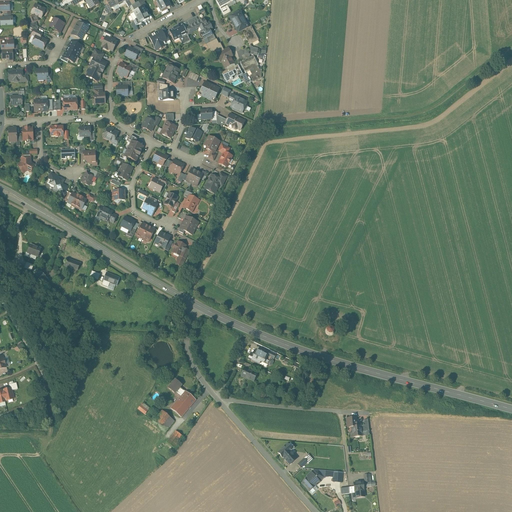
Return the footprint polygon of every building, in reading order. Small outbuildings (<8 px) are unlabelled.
[(84,0),(88,5),(88,4),(91,9),(90,9),(99,5),(99,4),(98,4),(95,0),(84,0)] [(114,0),(105,0),(108,5),(110,9),(118,5),(114,0)] [(155,0),(156,0),(159,7),(160,8),(161,7),(163,10),(161,11),(162,11),(170,7),(170,6),(166,0),(155,0)] [(232,0),(222,0),(223,0),(218,3),(223,12),(222,13),(224,16),(230,13),(225,4),(233,0),(232,0)] [(8,2),(0,3),(1,3),(0,3),(0,7),(1,8),(1,11),(4,11),(9,11),(9,7),(8,7),(8,2)] [(39,7),(35,5),(32,11),(35,12),(33,16),(31,17),(33,23),(36,22),(38,21),(37,18),(38,17),(41,18),(45,10),(39,6),(39,7)] [(143,8),(134,13),(137,19),(139,23),(141,23),(148,18),(143,8)] [(242,15),(240,11),(230,16),(233,22),(232,22),(236,29),(246,24),(241,15),(242,15)] [(4,18),(1,18),(1,21),(0,23),(0,25),(2,26),(13,26),(13,23),(11,22),(11,17),(4,18)] [(53,23),(52,22),(49,27),(57,31),(60,25),(61,22),(55,19),(53,23)] [(187,28),(184,29),(186,33),(187,35),(197,30),(197,29),(200,28),(201,31),(200,32),(203,40),(207,38),(212,36),(203,19),(200,20),(198,22),(195,23),(193,25),(190,26),(187,28)] [(33,23),(30,23),(29,27),(34,30),(37,31),(39,27),(37,27),(36,22),(33,23)] [(78,22),(77,22),(74,29),(85,34),(88,28),(86,26),(78,22)] [(182,24),(168,31),(169,31),(166,33),(167,35),(170,34),(174,41),(180,38),(179,37),(181,35),(186,33),(184,29),(182,24)] [(246,24),(236,29),(238,33),(242,31),(248,28),(246,24)] [(248,28),(242,31),(249,45),(258,40),(251,27),(248,28)] [(85,34),(74,29),(71,35),(80,39),(82,40),(85,34)] [(164,30),(158,33),(160,36),(157,38),(155,33),(149,36),(155,49),(165,44),(163,42),(169,39),(166,33),(164,29),(163,29),(164,30)] [(112,35),(104,31),(101,38),(105,40),(106,37),(110,39),(112,35)] [(186,33),(181,35),(184,40),(180,42),(182,46),(191,41),(187,35),(186,33)] [(212,36),(207,38),(209,43),(216,40),(213,35),(212,36)] [(40,38),(36,36),(35,37),(34,40),(35,41),(33,45),(35,45),(34,46),(37,47),(43,49),(47,41),(40,38)] [(110,39),(106,37),(105,40),(102,47),(103,49),(106,50),(108,50),(112,52),(117,42),(110,39)] [(209,43),(208,44),(214,56),(217,54),(223,51),(221,45),(219,46),(216,39),(216,40),(209,43)] [(5,42),(2,42),(2,45),(1,46),(1,49),(2,50),(12,50),(12,46),(14,46),(13,41),(5,42)] [(82,47),(71,42),(69,47),(79,52),(82,47)] [(143,50),(135,46),(133,50),(138,52),(138,54),(140,55),(143,50)] [(79,52),(69,47),(66,52),(77,58),(79,52)] [(133,50),(129,48),(125,56),(135,60),(138,54),(138,52),(133,50)] [(223,51),(217,54),(220,58),(221,58),(226,68),(234,64),(226,49),(223,51)] [(12,50),(2,50),(3,59),(4,59),(8,59),(13,59),(12,50)] [(103,54),(95,50),(92,57),(94,58),(90,67),(89,69),(88,70),(87,72),(87,74),(87,75),(93,78),(92,79),(97,82),(99,81),(100,78),(100,77),(106,64),(102,62),(101,62),(100,61),(103,54)] [(77,58),(66,52),(63,58),(74,63),(77,58)] [(247,61),(241,64),(241,63),(240,63),(244,71),(252,68),(256,65),(258,65),(254,57),(247,60),(247,61)] [(125,65),(121,63),(116,73),(126,78),(130,70),(131,69),(129,68),(125,66),(125,65)] [(138,68),(131,64),(129,68),(131,69),(130,70),(136,73),(138,68)] [(238,65),(222,73),(227,82),(231,80),(230,78),(237,74),(237,76),(242,74),(238,65)] [(256,65),(252,68),(254,71),(251,73),(252,75),(250,76),(253,82),(260,78),(261,70),(259,70),(256,65)] [(179,71),(170,66),(168,69),(167,69),(165,72),(176,77),(177,75),(179,71)] [(41,70),(36,70),(36,74),(38,75),(38,80),(38,78),(43,78),(43,80),(47,80),(48,80),(47,75),(47,70),(44,70),(43,69),(42,69),(41,70)] [(22,71),(9,72),(9,82),(13,81),(15,83),(28,82),(28,74),(22,75),(22,71)] [(176,77),(165,72),(164,75),(165,76),(163,79),(173,84),(175,79),(176,77)] [(199,76),(191,72),(188,78),(196,81),(199,76)] [(219,89),(205,82),(200,93),(202,94),(201,96),(211,100),(212,98),(214,99),(219,89)] [(123,87),(116,87),(117,96),(127,96),(127,88),(127,86),(123,87)] [(231,91),(223,87),(220,95),(221,94),(227,97),(227,98),(228,97),(227,97),(230,92),(231,91)] [(102,89),(94,90),(94,94),(94,100),(97,100),(97,103),(98,104),(100,104),(101,103),(105,103),(104,94),(103,94),(102,93),(102,90),(102,89)] [(162,91),(163,91),(163,101),(173,100),(173,90),(168,90),(162,91)] [(247,102),(231,95),(229,99),(234,101),(230,108),(234,110),(233,110),(236,111),(237,111),(241,113),(243,111),(245,110),(247,107),(246,104),(247,102)] [(22,96),(11,97),(11,105),(14,105),(14,106),(18,105),(22,105),(22,96)] [(211,110),(200,111),(201,120),(212,120),(211,112),(211,110)] [(173,114),(165,114),(165,120),(167,120),(166,122),(171,125),(173,120),(173,114)] [(227,120),(216,115),(216,121),(217,124),(221,127),(223,124),(225,125),(225,124),(226,124),(225,123),(227,120)] [(233,117),(229,116),(227,120),(225,123),(226,124),(226,125),(228,126),(229,125),(230,124),(233,125),(232,127),(232,129),(234,130),(236,129),(240,130),(245,122),(241,120),(237,118),(235,117),(233,117)] [(154,122),(146,118),(142,127),(151,132),(154,125),(155,123),(154,122)] [(171,125),(166,122),(161,134),(170,138),(176,127),(171,125)] [(63,126),(50,127),(51,136),(55,136),(56,137),(58,137),(59,136),(63,135),(63,126)] [(90,127),(79,128),(79,133),(78,134),(78,136),(80,137),(90,137),(90,132),(90,127)] [(16,128),(8,129),(9,142),(16,141),(16,137),(16,128)] [(32,128),(22,128),(23,134),(23,141),(33,141),(32,128)] [(118,133),(107,128),(105,134),(107,135),(105,138),(112,141),(113,142),(116,137),(118,133)] [(195,131),(190,128),(185,138),(190,141),(191,139),(193,140),(197,142),(202,133),(197,131),(197,132),(195,131)] [(218,141),(208,136),(205,143),(209,145),(206,149),(207,150),(207,149),(210,151),(211,151),(211,152),(214,153),(217,147),(216,146),(218,141)] [(119,139),(116,137),(113,142),(112,141),(111,143),(116,146),(119,139)] [(135,143),(132,141),(132,142),(125,156),(128,158),(136,161),(139,156),(141,153),(140,153),(143,147),(135,143)] [(227,147),(222,145),(218,151),(223,154),(224,154),(227,148),(227,147)] [(224,154),(223,154),(222,155),(222,156),(219,164),(226,168),(228,164),(230,165),(232,160),(230,159),(232,157),(227,154),(230,149),(229,148),(229,149),(227,148),(224,154)] [(71,150),(61,151),(61,159),(75,159),(75,153),(74,150),(71,150)] [(85,152),(83,152),(83,154),(84,154),(85,156),(83,156),(84,159),(85,159),(85,161),(86,161),(86,162),(88,163),(89,163),(90,164),(93,164),(93,162),(95,162),(95,157),(96,157),(95,152),(85,152)] [(211,152),(208,158),(213,161),(216,155),(213,154),(214,153),(211,152)] [(161,155),(158,154),(156,157),(155,157),(153,161),(158,163),(159,163),(162,164),(164,165),(166,160),(167,157),(162,155),(161,155)] [(23,159),(21,159),(21,163),(18,165),(23,173),(27,171),(30,172),(31,171),(34,165),(31,164),(30,162),(30,158),(23,159)] [(178,163),(174,160),(170,168),(175,171),(176,173),(179,174),(183,166),(179,164),(178,163)] [(132,169),(123,164),(120,171),(121,172),(120,173),(119,174),(117,176),(122,179),(123,180),(124,180),(126,181),(128,177),(130,175),(129,175),(132,169)] [(98,172),(91,169),(89,175),(93,177),(95,178),(98,172)] [(188,176),(186,180),(186,181),(189,182),(189,181),(192,182),(197,172),(196,173),(194,172),(194,171),(191,169),(188,176)] [(197,172),(192,182),(194,183),(194,184),(197,186),(202,176),(202,175),(201,174),(199,173),(199,174),(196,173),(197,172)] [(89,175),(85,173),(81,182),(88,186),(89,184),(91,184),(92,182),(91,180),(93,177),(89,175)] [(58,178),(51,174),(48,180),(51,181),(49,185),(50,185),(50,186),(51,186),(52,187),(54,187),(53,189),(58,192),(61,186),(62,182),(59,180),(59,179),(58,179),(58,178)] [(226,177),(221,174),(217,180),(221,182),(221,183),(223,184),(226,177)] [(211,176),(210,179),(209,179),(207,184),(205,188),(206,190),(209,192),(211,191),(214,193),(216,189),(217,189),(219,185),(222,186),(223,184),(221,183),(221,182),(217,180),(215,179),(215,177),(211,176)] [(160,182),(154,179),(151,183),(152,184),(150,188),(159,192),(164,184),(160,182)] [(67,188),(61,186),(58,192),(64,195),(67,188)] [(124,191),(112,192),(112,196),(110,198),(118,204),(121,201),(125,200),(124,191)] [(192,194),(186,191),(182,198),(187,200),(188,201),(185,206),(186,209),(189,211),(192,210),(192,209),(193,209),(193,208),(196,202),(198,203),(199,201),(191,197),(192,194)] [(68,192),(64,200),(64,201),(65,199),(69,201),(72,195),(72,194),(68,192)] [(169,194),(164,204),(165,205),(167,206),(168,206),(172,207),(173,208),(175,203),(177,198),(177,197),(176,196),(175,195),(173,196),(169,194)] [(72,195),(69,201),(65,199),(64,201),(68,202),(68,203),(71,205),(72,206),(75,207),(80,196),(78,195),(77,195),(77,196),(75,197),(72,195)] [(96,198),(89,195),(86,199),(94,203),(96,198)] [(80,196),(75,207),(78,209),(79,208),(82,210),(84,205),(86,205),(87,202),(86,200),(83,199),(83,198),(83,197),(80,196)] [(149,201),(148,201),(146,204),(147,206),(145,210),(153,214),(157,205),(155,204),(149,201)] [(108,211),(103,208),(101,208),(100,211),(101,212),(99,216),(102,218),(102,219),(108,222),(109,220),(112,214),(112,213),(108,211)] [(135,222),(125,217),(120,226),(129,230),(130,231),(132,228),(135,222)] [(198,223),(186,217),(180,229),(185,232),(192,235),(198,223)] [(140,229),(136,236),(137,236),(137,237),(139,238),(140,238),(143,239),(148,227),(142,224),(140,229)] [(148,227),(143,239),(145,240),(145,241),(147,242),(148,242),(149,242),(152,235),(155,230),(154,230),(148,227)] [(132,228),(130,231),(129,230),(126,235),(132,238),(136,230),(132,228)] [(165,235),(160,233),(156,242),(161,244),(160,246),(165,248),(166,245),(168,241),(169,238),(165,236),(165,235)] [(186,246),(177,242),(176,245),(175,245),(174,248),(174,249),(175,249),(173,253),(180,256),(180,257),(183,252),(186,246)] [(40,249),(31,245),(28,253),(32,255),(36,256),(37,257),(40,249)] [(183,252),(180,257),(180,256),(178,260),(183,263),(187,255),(183,253),(183,252)] [(80,263),(67,259),(64,266),(77,271),(80,263)] [(34,268),(26,264),(24,268),(32,272),(34,268)] [(92,270),(90,276),(98,280),(100,274),(92,270)] [(52,282),(43,272),(38,277),(47,286),(52,282)] [(119,278),(106,273),(103,281),(109,283),(116,286),(119,278)] [(325,332),(326,334),(327,335),(329,336),(331,336),(333,335),(334,334),(335,332),(335,330),(334,329),(333,327),(331,327),(330,326),(328,327),(326,328),(325,330),(325,332)] [(264,355),(256,351),(253,356),(251,361),(259,365),(260,362),(264,355)] [(249,370),(245,368),(244,368),(241,377),(249,380),(250,379),(254,381),(257,372),(253,371),(253,372),(249,370)] [(181,385),(175,380),(168,388),(175,394),(176,392),(179,388),(181,385)] [(184,393),(179,388),(176,392),(181,397),(184,393)] [(10,389),(0,391),(0,403),(5,402),(4,401),(13,399),(12,396),(13,396),(12,392),(11,392),(11,391),(10,389)] [(186,392),(185,391),(185,392),(181,397),(171,409),(170,409),(171,409),(180,417),(181,418),(181,417),(195,400),(196,400),(195,400),(186,392)] [(147,410),(141,404),(137,408),(143,414),(147,410)] [(174,421),(162,411),(153,421),(165,432),(174,421)] [(351,427),(356,427),(356,423),(356,418),(353,418),(352,417),(350,417),(349,418),(349,419),(348,419),(348,423),(347,423),(347,427),(348,428),(351,427)] [(356,427),(351,427),(352,438),(362,437),(362,436),(361,436),(360,426),(361,426),(356,427)] [(364,426),(361,426),(360,426),(361,436),(362,436),(369,435),(369,431),(365,432),(364,426)] [(183,437),(176,431),(167,443),(174,448),(183,437)] [(287,444),(278,453),(282,458),(283,457),(282,456),(289,451),(291,449),(292,450),(287,444)] [(289,451),(282,456),(283,457),(290,465),(296,459),(290,452),(289,451)] [(313,460),(308,455),(303,459),(306,463),(308,464),(313,460)] [(303,459),(297,465),(300,468),(306,463),(303,459)] [(323,478),(318,471),(314,471),(311,473),(319,482),(323,478)] [(344,472),(329,471),(328,477),(333,477),(332,481),(333,481),(341,482),(341,475),(343,475),(344,472)] [(319,482),(311,473),(304,480),(305,481),(302,483),(309,491),(319,482)] [(363,482),(353,483),(354,487),(354,492),(355,491),(364,491),(363,482)]
